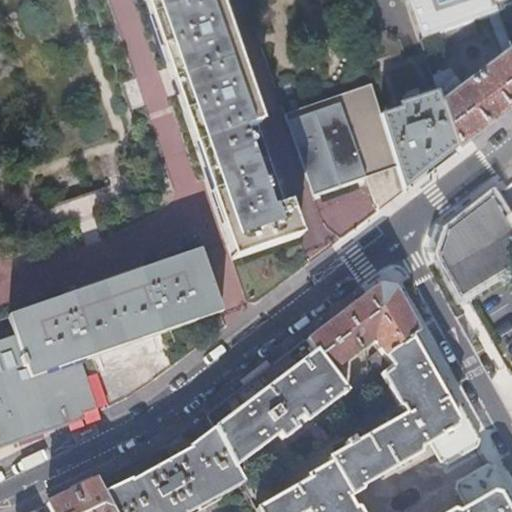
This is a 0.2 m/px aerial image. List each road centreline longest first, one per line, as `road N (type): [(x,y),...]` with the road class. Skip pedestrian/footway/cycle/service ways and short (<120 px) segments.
road 1 (residential): [(393,240),(155,414),(0,490)]
road 2 (residential): [(393,240),(511,445)]
road 3 (residential): [(511,152),(393,240)]
